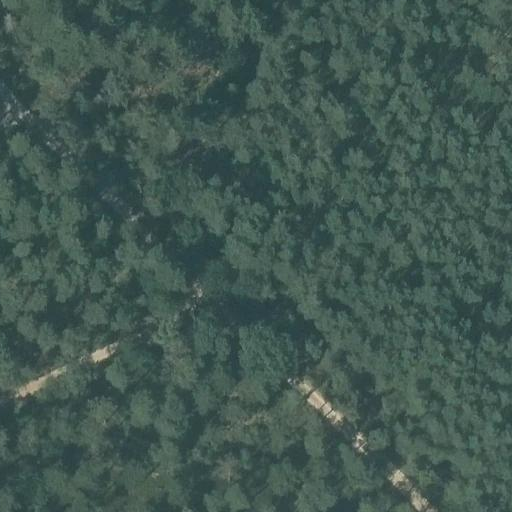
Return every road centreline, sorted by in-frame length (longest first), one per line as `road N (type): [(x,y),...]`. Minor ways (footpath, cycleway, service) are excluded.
road 1 (track): [(212,303),(422,511)]
road 2 (track): [(21,114),(212,303)]
road 3 (track): [(212,303),(0,405)]
